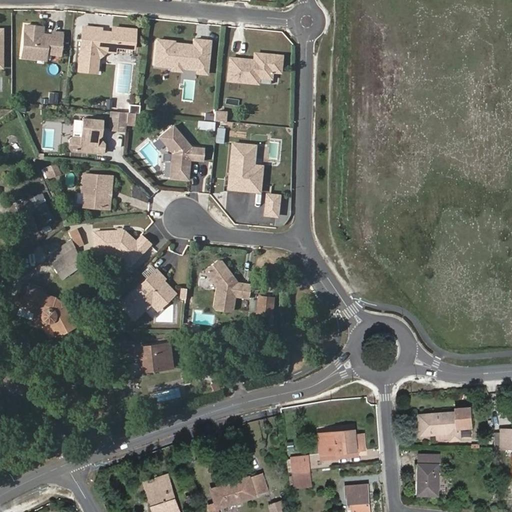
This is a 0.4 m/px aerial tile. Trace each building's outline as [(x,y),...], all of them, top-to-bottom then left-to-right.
[(41,34),(42,27),(25,25),(21,57),(36,58),(37,52),(46,53),(60,54),(62,32),(52,32),(52,35),(41,34)] [(91,38),(92,27),(82,26),(78,71),(97,72),(98,56),(104,50),(115,52),(115,46),(133,48),(135,29),(113,27),(112,32),(107,32),(107,33),(100,33),(99,39),(91,38)] [(100,31),(100,28),(92,27),(91,38),(99,39),(100,33),(107,33),(107,32),(100,31)] [(188,47),(188,45),(173,44),(173,41),(155,40),(152,66),(169,67),(170,68),(170,63),(181,64),(181,67),(196,68),(196,74),(206,75),(209,41),(192,40),(192,45),(192,48),(188,47)] [(279,68),(280,57),(253,54),(253,61),(253,64),(248,64),(248,61),(228,58),(226,81),(257,84),(257,78),(270,79),(270,73),(271,68),(279,68)] [(169,71),(181,72),(181,67),(181,64),(170,63),(170,68),(169,67),(169,71)] [(135,112),(137,113),(138,105),(128,104),(127,112),(135,112)] [(111,129),(119,129),(120,111),(112,110),(111,129)] [(126,130),(127,122),(127,112),(120,111),(119,129),(126,130)] [(127,122),(134,123),(135,112),(127,112),(127,122)] [(81,133),(82,118),(75,117),(74,133),(81,133)] [(100,134),(101,120),(82,118),(81,137),(72,136),(69,139),(69,146),(72,149),(103,152),(104,144),(100,139),(97,139),(97,136),(98,136),(100,134)] [(175,127),(170,127),(158,137),(172,154),(172,161),(170,163),(169,178),(189,180),(190,162),(188,162),(189,160),(203,161),(204,148),(192,147),(175,127)] [(255,146),(232,143),(228,188),(259,192),(261,174),(252,173),(253,165),(255,146)] [(48,177),(62,171),(58,161),(44,167),(48,177)] [(252,173),(261,174),(262,166),(253,165),(252,173)] [(109,209),(112,177),(84,174),(83,192),(85,192),(84,207),(109,209)] [(278,196),(266,194),(264,215),(276,216),(278,196)] [(36,228),(28,206),(18,210),(26,231),(36,228)] [(80,227),(72,228),(75,243),(83,242),(80,227)] [(131,246),(120,236),(90,236),(90,258),(112,256),(127,269),(147,247),(139,238),(131,246)] [(66,263),(69,267),(79,259),(71,240),(57,251),(66,263)] [(55,270),(66,263),(57,251),(47,258),(55,270)] [(222,261),(218,261),(207,269),(207,273),(217,287),(215,307),(217,312),(231,314),(234,309),(236,297),(237,284),(237,282),(222,261)] [(55,270),(58,275),(69,267),(66,263),(55,270)] [(163,280),(166,278),(157,269),(123,302),(137,316),(153,301),(159,307),(175,293),(170,287),(169,288),(167,287),(168,285),(163,280)] [(239,298),(250,299),(251,285),(241,284),(239,298)] [(41,293),(28,289),(25,298),(30,300),(27,311),(41,316),(41,320),(42,323),(45,324),(47,325),(50,325),(56,338),(73,329),(63,308),(53,300),(40,295),(41,293)] [(270,322),(273,296),(258,295),(255,320),(270,322)] [(25,298),(21,309),(27,311),(30,300),(25,298)] [(137,348),(139,373),(156,371),(155,366),(171,364),(169,345),(137,348)] [(457,409),(458,412),(421,415),(422,434),(437,433),(451,432),(452,438),(452,440),(461,439),(460,427),(472,426),(471,408),(457,409)] [(511,427),(501,428),(502,449),(511,449),(511,427)] [(347,435),(347,430),(320,433),(322,453),(359,450),(366,449),(365,433),(357,434),(347,435)] [(323,458),(359,455),(359,450),(322,453),(323,458)] [(439,455),(420,455),(420,463),(439,464),(439,455)] [(310,460),(293,462),(294,471),(311,469),(310,460)] [(439,495),(439,464),(420,463),(420,494),(439,495)] [(313,485),(311,469),(294,471),(295,487),(313,485)] [(213,489),(218,502),(209,504),(212,511),(221,511),(220,508),(257,496),(257,493),(269,490),(263,472),(213,489)] [(150,481),(148,482),(152,495),(155,495),(157,503),(154,504),(156,511),(182,511),(178,496),(175,496),(168,475),(156,478),(155,474),(148,476),(150,481)] [(370,511),(369,484),(347,486),(348,497),(349,497),(350,507),(354,507),(354,511),(370,511)] [(272,511),(287,511),(283,500),(270,505),(272,511)]
